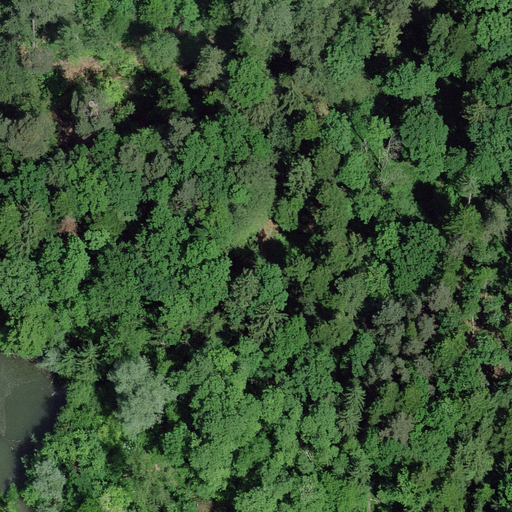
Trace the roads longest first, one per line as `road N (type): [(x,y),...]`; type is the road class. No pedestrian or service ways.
road 1 (track): [(372,511),(369,217),(318,112),(325,0)]
road 2 (track): [(320,60),(245,44),(157,73)]
